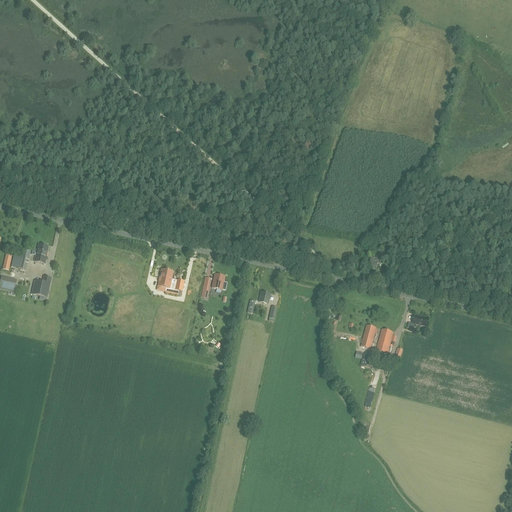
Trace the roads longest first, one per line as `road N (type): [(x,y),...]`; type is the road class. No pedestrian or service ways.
road 1 (tertiary): [(511,317),(0,207)]
road 2 (track): [(33,0),(342,281)]
